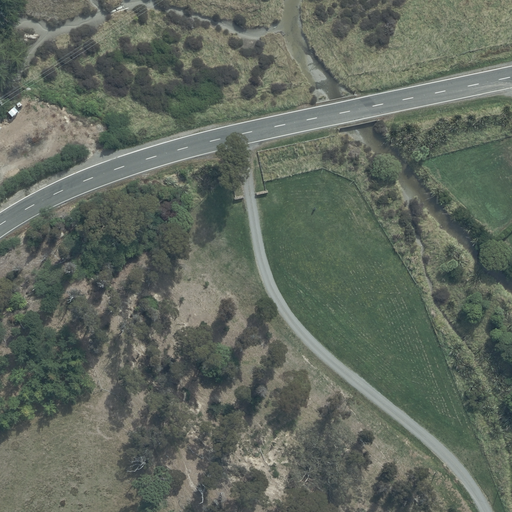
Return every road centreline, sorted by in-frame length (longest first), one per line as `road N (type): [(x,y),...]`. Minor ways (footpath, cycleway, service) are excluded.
road 1 (tertiary): [(0,225),(73,185),(175,150),(511,77)]
road 2 (track): [(237,134),(263,267),(286,313),(452,460),(486,511)]
